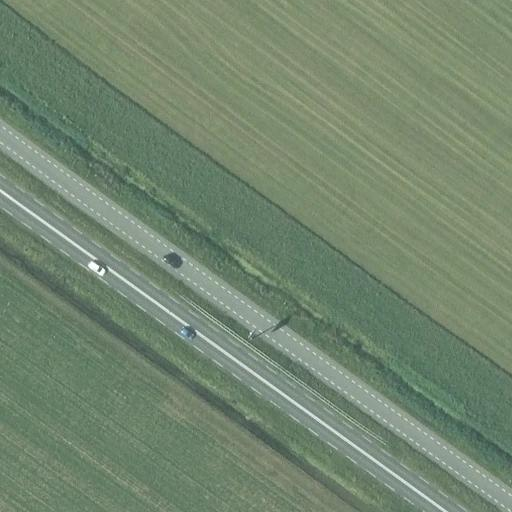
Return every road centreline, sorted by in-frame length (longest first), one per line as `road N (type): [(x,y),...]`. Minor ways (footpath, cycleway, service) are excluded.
road 1 (unclassified): [(0,132),(511,504)]
road 2 (primary): [(443,511),(0,191)]
